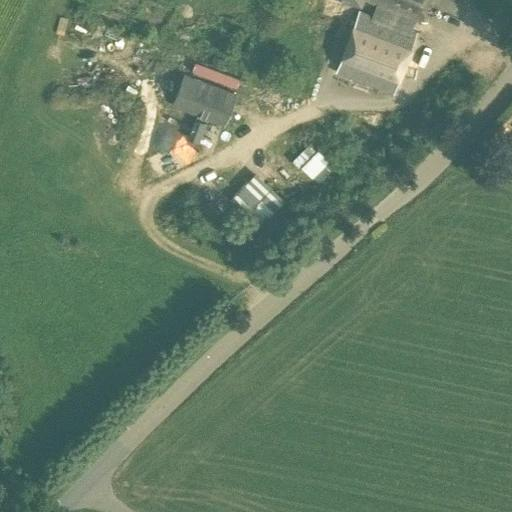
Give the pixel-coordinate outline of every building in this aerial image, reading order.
[(421,21),(429,0),(349,0),(361,4),(362,0),(365,0),(380,5),(375,18),(358,12),(336,72),(394,94),(416,34),(409,31),(414,18),(421,21)] [(213,56),(210,65),(222,69),(225,60),(213,56)] [(184,73),(171,104),(224,125),(237,94),(184,73)] [(199,142),(206,123),(194,119),(187,138),(199,142)] [(255,173),(229,199),(259,227),(284,201),(255,173)]
